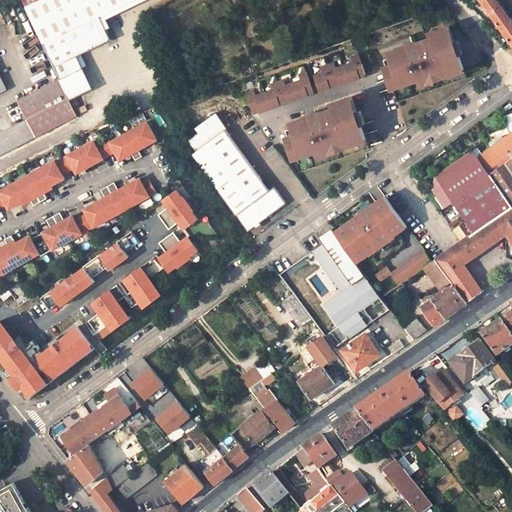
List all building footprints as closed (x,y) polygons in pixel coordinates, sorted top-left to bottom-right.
[(21,0),(62,82),(74,76),(67,64),(79,59),(112,42),(107,32),(98,15),(103,13),(132,0),(21,0)] [(98,15),(107,32),(110,30),(105,18),(144,0),(132,0),(103,13),(98,15)] [(481,0),(511,42),(511,20),(497,0),(481,0)] [(448,41),(453,39),(448,25),(443,27),(448,41)] [(449,74),(464,68),(453,39),(448,41),(443,27),(429,32),(431,37),(415,42),(415,44),(403,49),(402,47),(388,52),(390,58),(382,61),(390,83),(404,78),(406,84),(420,79),(448,69),(449,74)] [(365,74),(358,55),(352,57),(354,62),(344,66),(335,69),(333,63),(322,67),(324,73),(315,76),(320,90),(365,74)] [(67,64),(74,76),(85,71),(79,59),(67,64)] [(420,79),(422,83),(449,74),(448,69),(420,79)] [(247,94),(254,114),(313,93),(306,73),(300,75),(302,81),(285,87),(283,81),(271,85),(273,91),(255,97),(253,92),(247,94)] [(390,83),(392,89),(406,84),(404,78),(390,83)] [(27,121),(0,134),(0,137),(8,153),(80,118),(62,83),(19,103),(27,121)] [(285,132),(293,155),(307,150),(309,155),(323,150),(350,140),(352,145),(366,140),(361,125),(365,124),(360,111),(357,112),(351,97),(332,104),(334,109),(318,114),(318,116),(306,121),(305,119),(291,124),(293,129),(285,132)] [(511,110),(502,113),(508,136),(511,132),(511,110)] [(144,146),(156,140),(147,122),(135,129),(144,146)] [(144,146),(135,129),(122,136),(132,153),(135,160),(142,157),(138,150),(144,146)] [(197,165),(247,231),(285,202),(273,186),(268,189),(223,129),(189,155),(197,165)] [(120,160),(132,153),(122,136),(110,142),(108,140),(102,143),(109,155),(115,151),(120,160)] [(461,242),(472,258),(509,234),(511,239),(511,139),(508,136),(482,153),(478,147),(437,176),(433,190),(445,207),(454,201),(475,232),(461,242)] [(323,150),(325,155),(352,145),(350,140),(323,150)] [(103,158),(109,155),(102,143),(96,146),(93,141),(80,148),(90,166),(103,159),(103,158)] [(77,173),(90,166),(80,148),(67,155),(62,159),(68,171),(74,168),(77,173)] [(307,150),(293,155),(295,160),(309,155),(307,150)] [(63,174),(68,171),(62,159),(56,162),(55,160),(41,167),(52,186),(65,178),(63,174)] [(45,193),(53,188),(52,186),(41,167),(27,176),(41,201),(48,198),(45,193)] [(35,205),(41,201),(27,176),(12,184),(22,202),(24,205),(32,200),(35,205)] [(127,188),(137,205),(157,195),(150,182),(143,185),(141,180),(127,188)] [(9,209),(22,202),(12,184),(0,190),(0,206),(0,207),(6,204),(9,209)] [(109,188),(123,213),(137,205),(127,188),(120,192),(116,184),(109,188)] [(99,203),(108,221),(123,213),(109,188),(102,191),(107,199),(99,203)] [(179,223),(184,230),(199,219),(194,211),(195,211),(184,195),(183,196),(178,189),(162,200),(168,208),(171,212),(179,223)] [(394,236),(407,226),(384,196),(372,205),(394,236)] [(95,228),(108,221),(99,203),(85,211),(88,215),(82,219),(89,231),(95,228)] [(350,254),(353,258),(366,248),(370,254),(394,236),(372,205),(335,233),(350,254)] [(168,208),(158,215),(169,230),(179,223),(171,212),(168,208)] [(89,231),(82,219),(76,222),(73,217),(65,222),(61,214),(55,217),(69,243),(83,235),(89,231)] [(69,243),(55,217),(48,221),(52,229),(44,233),(38,236),(47,254),(53,250),(53,251),(69,243)] [(337,263),(350,254),(335,233),(332,229),(319,239),(337,263)] [(132,232),(118,242),(124,250),(126,252),(140,242),(132,232)] [(179,242),(181,241),(174,232),(159,243),(166,252),(179,242)] [(166,252),(159,257),(164,264),(165,267),(170,273),(178,267),(178,269),(193,258),(192,257),(200,251),(188,235),(181,241),(179,242),(166,252)] [(27,261),(17,244),(12,236),(7,239),(9,245),(1,249),(3,251),(12,269),(27,261)] [(47,254),(38,236),(32,240),(30,236),(17,244),(27,261),(40,254),(42,257),(47,254)] [(112,270),(130,257),(126,252),(124,250),(118,242),(101,255),(104,259),(112,270)] [(472,258),(461,242),(457,245),(453,248),(464,263),(468,260),(472,258)] [(353,258),(357,264),(370,254),(366,248),(353,258)] [(454,284),(467,302),(483,290),(464,263),(453,248),(436,260),(454,284)] [(425,268),(433,262),(424,249),(391,273),(400,285),(425,268)] [(0,275),(12,269),(3,251),(0,252),(0,275)] [(354,285),(367,276),(357,264),(353,258),(350,254),(337,263),(354,285)] [(88,264),(84,266),(86,268),(90,275),(93,278),(106,268),(101,261),(104,259),(101,255),(88,264)] [(155,257),(143,266),(151,277),(165,267),(164,264),(161,266),(155,257)] [(454,284),(436,260),(433,262),(425,268),(442,292),(454,284)] [(62,307),(96,282),(93,278),(90,275),(86,268),(84,266),(51,291),(57,300),(59,303),(62,307)] [(151,277),(143,266),(123,280),(132,292),(137,299),(140,302),(144,308),(164,294),(151,277)] [(282,276),(293,294),(304,287),(292,270),(282,276)] [(339,327),(381,297),(367,276),(354,285),(325,306),(339,327)] [(454,284),(442,292),(423,306),(436,324),(467,302),(454,284)] [(132,292),(128,294),(127,292),(124,294),(117,285),(112,289),(120,300),(125,296),(133,307),(140,302),(137,299),(132,292)] [(112,289),(111,289),(92,303),(100,313),(108,325),(113,331),(132,317),(120,300),(112,289)] [(51,291),(41,298),(43,300),(46,298),(52,308),(59,303),(57,300),(51,291)] [(312,318),(293,294),(282,302),(301,327),(312,318)] [(389,308),(381,297),(339,327),(332,332),(340,343),(389,308)] [(100,313),(89,321),(96,329),(93,331),(95,334),(108,325),(100,313)] [(0,321),(0,355),(14,374),(11,377),(20,389),(24,386),(31,396),(50,382),(42,371),(35,362),(25,349),(17,338),(3,319),(0,321)] [(413,339),(426,330),(417,319),(405,328),(413,339)] [(511,344),(511,335),(501,320),(480,335),(496,357),(511,344)] [(53,380),(95,348),(78,325),(59,340),(43,351),(39,355),(36,357),(37,358),(43,367),(45,369),(53,380)] [(366,334),(342,350),(356,369),(379,354),(366,334)] [(343,361),(324,335),(301,352),(315,371),(302,381),(315,398),(337,382),(324,365),(336,356),(341,362),(343,361)] [(387,347),(392,354),(403,346),(399,340),(387,347)] [(494,361),(480,342),(451,363),(465,383),(490,364),(496,371),(501,368),(495,360),(494,361)] [(279,361),(283,366),(294,358),(289,352),(279,361)] [(132,366),(138,373),(149,365),(143,357),(132,366)] [(148,365),(130,382),(146,399),(164,382),(148,365)] [(315,371),(310,365),(297,374),(302,381),(315,371)] [(240,379),(249,390),(262,380),(254,368),(240,379)] [(459,389),(443,370),(424,385),(440,404),(459,389)] [(489,372),(478,380),(483,387),(494,380),(489,372)] [(249,390),(257,399),(269,390),(264,383),(268,383),(274,378),(271,373),(262,380),(249,390)] [(409,374),(356,411),(374,431),(376,430),(424,396),(409,374)] [(477,387),(470,394),(480,406),(488,400),(477,387)] [(464,394),(459,389),(440,404),(445,411),(464,394)] [(169,434),(191,415),(169,390),(147,408),(169,434)] [(259,401),(266,410),(277,400),(269,390),(257,399),(259,401)] [(511,392),(502,401),(508,409),(511,405),(511,392)] [(111,403),(121,396),(119,393),(109,401),(111,403)] [(92,416),(103,434),(133,414),(121,396),(111,403),(92,416)] [(277,400),(266,410),(284,430),(298,420),(291,412),(289,414),(277,400)] [(76,410),(81,417),(89,413),(84,405),(76,410)] [(447,411),(453,422),(464,416),(458,405),(447,411)] [(239,443),(246,451),(255,443),(275,426),(261,409),(230,435),(238,445),(239,443)] [(349,449),(374,431),(356,411),(333,427),(349,449)] [(103,434),(92,416),(73,429),(62,436),(74,454),(92,442),(103,434)] [(216,483),(234,468),(224,456),(198,425),(188,434),(198,446),(201,443),(210,453),(201,460),(209,470),(206,472),(216,483)] [(73,429),(71,427),(61,434),(62,436),(73,429)] [(337,455),(322,434),(303,448),(318,469),(337,455)] [(105,480),(109,476),(106,471),(108,469),(92,442),(74,454),(67,459),(88,485),(92,482),(100,477),(102,475),(105,480)] [(224,456),(234,468),(250,455),(246,451),(239,443),(238,445),(224,456)] [(259,448),(255,443),(246,451),(250,455),(259,448)] [(387,461),(390,465),(398,458),(389,446),(385,450),(391,458),(387,461)] [(427,511),(436,506),(398,458),(390,465),(385,468),(419,511),(427,511)] [(151,462),(132,475),(119,485),(129,497),(160,474),(151,462)] [(205,485),(188,464),(166,481),(183,502),(205,485)] [(123,465),(109,476),(115,488),(119,485),(132,475),(123,465)] [(362,481),(365,484),(368,481),(359,469),(354,473),(361,482),(362,481)] [(338,472),(326,479),(332,486),(333,488),(335,486),(352,506),(367,494),(350,474),(344,479),(338,472)] [(272,473),(255,487),(271,508),(289,494),(272,473)] [(108,511),(125,511),(110,492),(115,488),(109,476),(105,480),(92,490),(108,511)] [(102,479),(100,477),(92,482),(93,485),(102,479)] [(30,511),(28,506),(27,507),(14,484),(0,491),(0,511),(30,511)] [(335,511),(346,504),(333,488),(332,486),(319,497),(320,498),(311,506),(308,508),(310,511),(335,511)] [(247,488),(238,495),(251,511),(261,511),(264,510),(247,488)]
